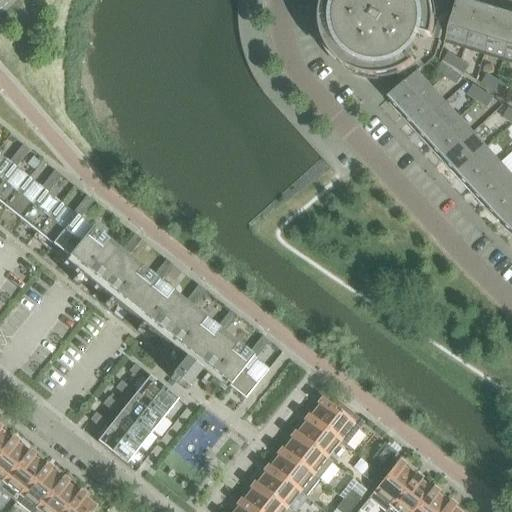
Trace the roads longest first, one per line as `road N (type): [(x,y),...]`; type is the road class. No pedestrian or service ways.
road 1 (residential): [(511,300),(297,75),(280,37),(276,0)]
road 2 (residential): [(156,504),(0,381)]
